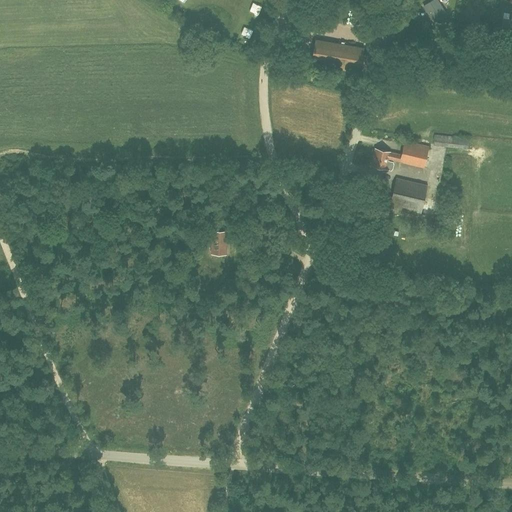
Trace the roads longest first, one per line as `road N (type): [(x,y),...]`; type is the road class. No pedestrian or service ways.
road 1 (unclassified): [(511,485),(0,448)]
road 2 (track): [(112,511),(0,233)]
road 3 (track): [(231,464),(314,245)]
road 4 (track): [(314,245),(397,40)]
